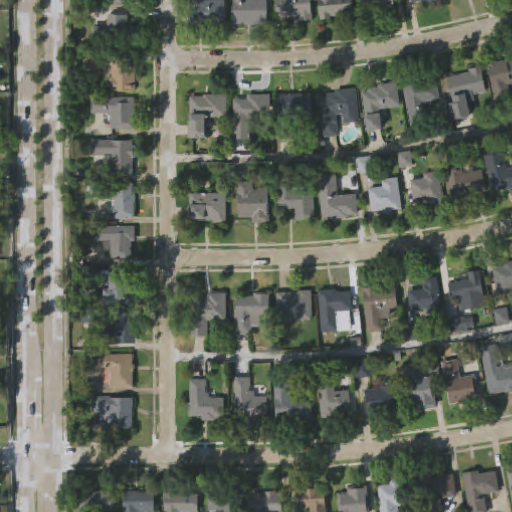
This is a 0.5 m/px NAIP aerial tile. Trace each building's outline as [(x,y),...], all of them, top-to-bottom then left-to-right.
[(229,0),(229,27),(209,27),(209,22),(193,22),(193,0),(229,0)] [(271,0),(271,26),(236,25),(236,0),(271,0)] [(315,0),(315,22),(280,22),(278,0),(315,0)] [(355,0),(357,13),(334,15),(334,19),(322,20),(320,0),(355,0)] [(397,0),(399,8),(366,13),(364,0),(397,0)] [(130,22),(130,26),(138,26),(138,47),(95,46),(95,26),(111,26),(111,14),(130,15),(130,22)] [(511,59),(511,63),(511,85),(510,86),(511,93),(511,113),(499,117),(494,100),(499,98),(490,65),(511,59)] [(118,93),(113,92),(113,78),(116,78),(116,60),(138,60),(138,92),(118,91),(118,93)] [(460,99),(455,100),(451,78),(473,73),(472,69),(485,66),(491,93),(460,99)] [(435,78),(440,100),(423,103),(427,119),(409,122),(402,81),(419,78),(419,81),(435,78)] [(383,131),(372,133),(365,93),(372,92),(371,89),(382,88),(382,85),(400,82),(404,106),(385,109),(389,130),(383,131)] [(358,89),(362,123),(348,124),(347,114),(341,115),(343,136),(326,138),(322,97),(328,97),(328,94),(339,93),(338,91),(358,89)] [(290,138),(276,138),(275,95),(310,94),(311,117),(293,118),(293,138),(290,138)] [(209,139),(193,139),(193,97),(206,97),(206,95),(230,95),(230,118),(209,118),(209,139)] [(244,139),(237,139),(236,100),(251,100),(251,96),(273,95),(273,124),(254,124),(254,139),(244,139)] [(138,110),(138,129),(114,129),(114,114),(96,114),(96,98),(138,98),(138,110)] [(469,130),(468,115),(454,116),(456,132),(469,130)] [(136,157),(136,176),(114,175),(114,157),(93,157),(93,140),(136,141),(136,157)] [(505,148),(510,169),(511,168),(511,189),(508,191),(508,189),(497,192),(487,152),(505,148)] [(463,155),(466,174),(485,170),(489,192),(469,196),(470,201),(454,204),(446,159),(463,155)] [(443,171),(449,205),(429,208),(428,200),(416,202),(413,181),(427,179),(426,174),(443,171)] [(336,175),(338,196),(355,194),(357,216),(323,220),(319,177),(336,175)] [(400,212),(382,214),(382,212),(370,214),(367,190),(381,188),(380,180),(396,179),(400,212)] [(253,182),(253,190),(256,190),(256,188),(267,188),(267,214),(269,213),(269,223),(252,223),(252,217),(239,217),(239,193),(237,193),(237,182),(253,182)] [(292,186),(293,191),(313,190),(315,220),(294,221),(293,209),(278,210),(277,184),(292,183),(292,186)] [(136,184),(136,195),(138,195),(138,219),(118,219),(118,213),(113,212),(110,209),(110,201),(97,201),(97,196),(89,196),(89,185),(136,184)] [(229,194),(229,223),(216,223),(216,221),(195,221),(195,211),(192,211),(192,194),(229,194)] [(134,240),(134,260),(112,260),(112,251),(104,251),(104,242),(89,242),(90,227),(134,227),(134,240)] [(511,261),(511,290),(502,293),(496,270),(507,267),(506,263),(511,261)] [(488,295),(455,301),(452,284),(473,280),(472,273),(483,271),(488,295)] [(131,303),(113,303),(113,276),(131,276),(131,303)] [(440,277),(446,313),(432,315),(431,309),(414,312),(411,292),(426,289),(426,286),(429,285),(428,279),(440,277)] [(399,287),(402,308),(393,310),(394,318),(386,319),(387,329),(395,327),(397,339),(386,341),(384,332),(372,334),(366,289),(399,287)] [(339,290),(340,292),(354,291),(356,311),(353,312),(354,332),(325,334),(322,292),(339,290)] [(315,321),(281,322),(280,293),(314,291),(315,321)] [(196,337),(194,337),(194,301),(207,301),(207,298),(210,298),(210,294),(230,294),(229,321),(212,321),(212,338),(196,337)] [(248,335),(238,335),(239,296),(273,294),(273,317),(265,317),(265,327),(256,327),(255,335),(248,335)] [(95,310),(95,324),(98,324),(98,336),(84,336),(84,310),(95,310)] [(138,345),(105,345),(105,328),(118,328),(118,314),(137,314),(138,345)] [(501,352),(502,353),(504,353),(507,366),(508,365),(509,370),(511,369),(511,394),(509,395),(509,392),(493,395),(483,348),(500,344),(501,352)] [(85,393),(72,393),(72,352),(88,352),(88,387),(85,387),(85,393)] [(106,352),(106,355),(136,355),(136,365),(138,365),(138,373),(137,373),(136,389),(113,389),(113,385),(107,385),(107,370),(95,370),(95,352),(106,352)] [(461,362),(464,378),(478,375),(482,399),(453,405),(445,363),(460,360),(461,362)] [(419,368),(421,379),(435,377),(439,408),(420,411),(418,404),(412,405),(409,386),(406,386),(403,366),(419,364),(419,368)] [(327,374),(327,379),(336,378),(337,391),(352,390),(354,417),(324,419),(321,375),(327,374)] [(252,388),(252,393),(257,393),(257,397),(269,397),(269,421),(252,422),(252,418),(237,418),(237,378),(252,378),(252,388)] [(385,379),(386,384),(396,383),(399,412),(371,416),(368,391),(376,390),(375,380),(385,379)] [(208,380),(208,393),(212,393),(212,398),(227,398),(227,418),(218,418),(218,422),(204,422),(204,418),(193,418),(192,380),(208,380)] [(293,383),(293,397),(314,396),(315,421),(278,421),(277,383),(293,383)] [(114,397),(114,399),(136,399),(136,430),(106,429),(107,416),(109,416),(109,413),(94,413),(95,397),(114,397)] [(482,471),(483,475),(499,472),(503,493),(488,495),(490,511),(473,511),(467,474),(482,471)] [(447,511),(429,511),(425,480),(458,475),(461,497),(446,500),(447,511)] [(400,481),(400,484),(415,483),(417,505),(397,507),(397,511),(380,511),(378,486),(391,485),(390,481),(400,481)] [(341,511),(340,495),(351,494),(351,487),(370,486),(372,511),(341,511)] [(325,490),(325,511),(296,511),(296,491),(325,490)] [(80,511),(80,492),(111,492),(111,511),(80,511)] [(278,492),(278,494),(287,494),(287,511),(252,511),(252,494),(267,494),(267,492),(278,492)] [(121,511),(121,493),(156,493),(156,511),(121,511)] [(243,493),(243,511),(211,511),(211,493),(243,493)] [(166,511),(167,494),(202,495),(202,511),(166,511)]
